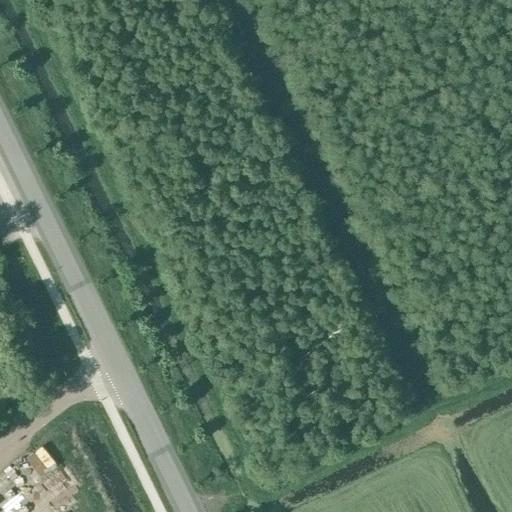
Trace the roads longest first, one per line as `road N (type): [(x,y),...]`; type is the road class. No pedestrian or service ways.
road 1 (tertiary): [(116,361),(0,125)]
road 2 (tertiary): [(190,511),(116,361)]
road 3 (unclassified): [(0,451),(116,361)]
